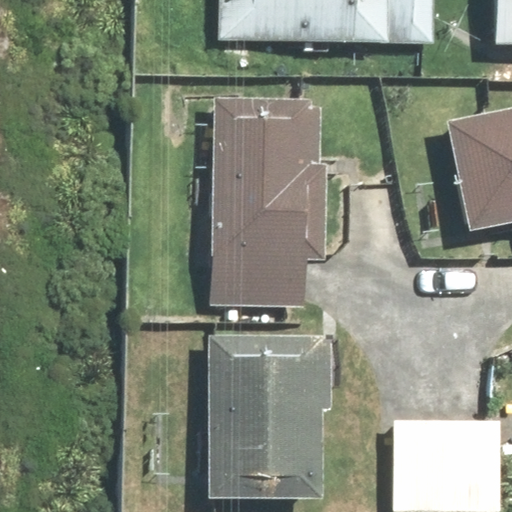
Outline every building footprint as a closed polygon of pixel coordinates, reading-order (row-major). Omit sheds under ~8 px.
[(420,0),(204,0),(203,51),(419,56),(420,0)] [(511,0),(478,0),(477,63),(511,63),(511,0)] [(196,119),(192,318),(305,321),(309,121),(196,119)] [(511,135),(434,144),(445,244),(511,236),(511,135)] [(190,352),(187,511),(307,511),(311,354),(190,352)] [(484,511),(486,426),(381,423),(379,511),(484,511)]
